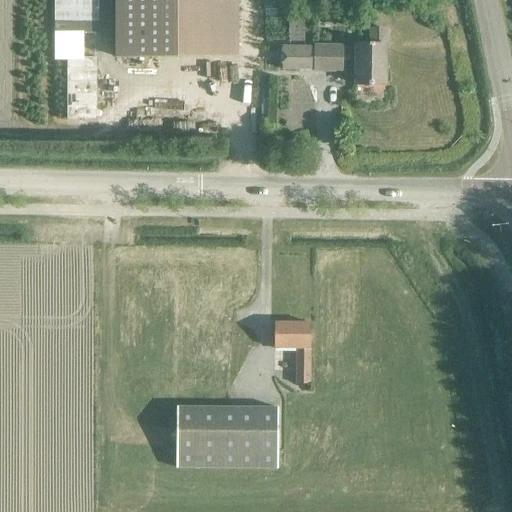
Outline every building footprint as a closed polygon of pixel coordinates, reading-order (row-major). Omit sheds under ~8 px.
[(236,58),(236,0),(115,0),(116,58),(236,58)] [(315,48),(282,47),(282,71),(314,71),(342,72),(342,68),(356,68),(355,86),(384,86),(385,67),(388,67),(388,55),(385,55),(386,30),(371,30),(371,45),(356,45),(356,49),(342,49),(342,48),(315,47),(315,48)] [(95,59),(65,59),(65,120),(94,120),(95,59)] [(311,386),(311,324),(275,324),(275,351),(297,351),(297,385),(311,386)] [(279,409),(177,409),(177,470),(279,470),(279,409)]
